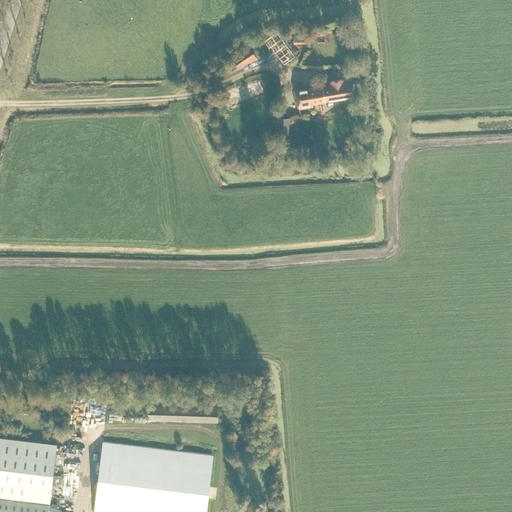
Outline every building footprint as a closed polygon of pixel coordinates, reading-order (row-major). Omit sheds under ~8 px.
[(273,42),(282,60),(294,54),(284,36),(273,42)] [(250,49),(235,59),(240,68),(256,57),(250,49)] [(352,96),(353,96),(351,80),(343,81),(343,79),(330,81),(330,85),(322,86),(295,90),(297,101),(297,100),(299,108),(313,106),(312,102),(325,101),(342,98),(343,104),(353,102),(352,96)] [(230,106),(264,92),(260,81),(225,94),(230,106)] [(280,119),(280,135),(289,135),(289,119),(280,119)] [(150,406),(150,416),(220,418),(220,401),(155,399),(155,406),(150,406)] [(0,437),(0,511),(48,511),(51,495),(57,444),(0,437)] [(206,511),(213,455),(103,442),(94,511),(206,511)]
